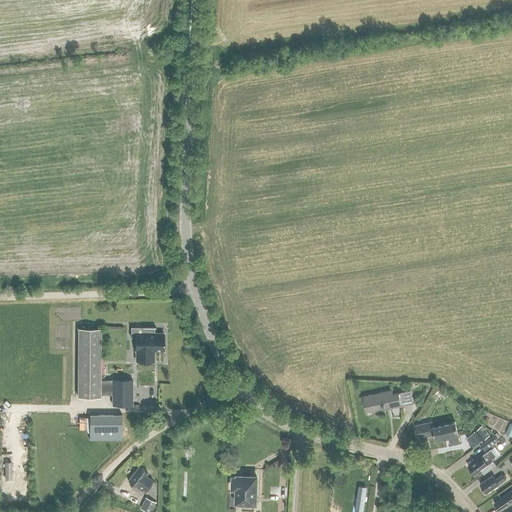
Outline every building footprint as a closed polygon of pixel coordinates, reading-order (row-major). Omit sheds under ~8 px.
[(156,328),(156,327),(143,327),(143,333),(136,333),(135,351),(136,351),(136,361),(153,361),(153,351),(163,351),(164,333),(154,333),(154,328),(156,328)] [(112,394),(112,405),(132,405),(133,380),(100,380),(100,328),(78,328),(78,397),(100,397),(100,394),(112,394)] [(393,394),(392,389),(363,396),(366,412),(401,404),(400,397),(410,395),(408,390),(393,394)] [(122,439),(122,415),(89,415),(89,439),(122,439)] [(426,426),(426,423),(416,425),(419,437),(434,434),(435,441),(450,437),(451,442),(459,440),(455,422),(432,427),(432,425),(426,426)] [(489,436),(482,426),(474,431),(481,441),(489,436)] [(494,434),(479,444),(483,450),(498,440),(494,434)] [(482,456),(481,456),(468,466),(474,474),(480,469),(483,473),(495,465),(492,460),(497,457),(491,449),(482,456)] [(134,473),(127,481),(133,485),(130,489),(140,496),(142,493),(143,493),(152,482),(144,477),(147,473),(139,467),(134,473)] [(495,479),(492,475),(480,483),(486,492),(505,480),(504,479),(506,478),(504,474),(502,475),(495,479)] [(232,488),(236,489),(235,504),(242,505),(241,509),(253,510),(253,503),(255,503),(256,476),(237,475),(237,477),(232,477),(232,488)] [(507,507),(511,502),(511,490),(501,498),(501,499),(494,503),(499,510),(506,506),(507,507)] [(151,511),(156,503),(145,497),(140,508),(147,511),(151,511)]
